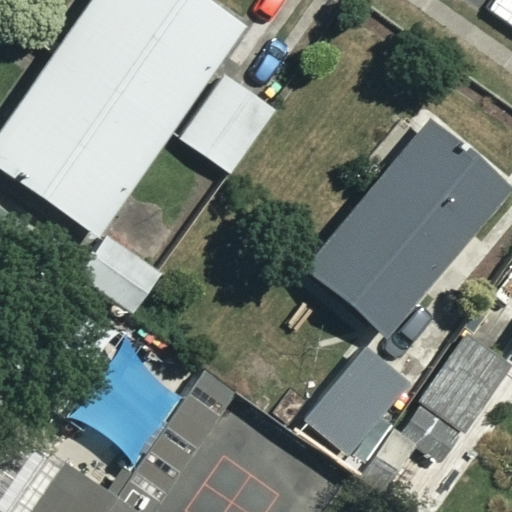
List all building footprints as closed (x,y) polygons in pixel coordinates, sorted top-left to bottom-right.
[(228,19),(200,0),(72,0),(0,104),(0,171),(83,229),(228,19)] [(495,184),(416,116),(292,260),(371,329),(495,184)] [(149,272),(93,231),(65,269),(122,310),(149,272)] [(511,315),(502,329),(511,335),(511,315)] [(501,361),(444,324),(380,423),(437,460),(501,361)] [(394,375),(348,341),(291,416),(337,451),(394,375)] [(179,386),(115,342),(66,412),(130,456),(179,386)] [(166,511),(171,506),(75,439),(23,511),(166,511)]
